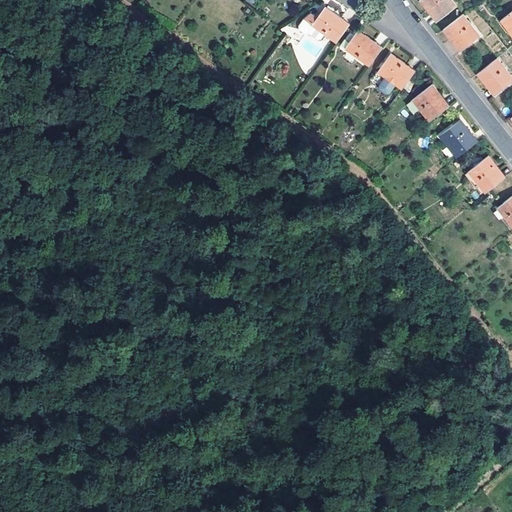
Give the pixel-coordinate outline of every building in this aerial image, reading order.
[(452,0),(420,0),(428,10),(429,8),(431,7),(439,18),(456,5),(452,0)] [(324,6),(317,18),(310,13),(304,18),(299,25),(300,29),(306,33),(309,33),(314,36),(318,36),(322,31),(337,42),(350,23),(324,6)] [(429,8),(428,10),(436,21),(439,18),(431,7),(429,8)] [(511,11),(501,19),(511,33),(511,11)] [(479,35),(463,13),(443,29),(450,38),(452,36),(454,35),(457,40),(454,43),(460,50),(464,47),(479,35)] [(358,30),(346,48),(369,65),(383,47),(358,30)] [(403,88),(416,70),(392,53),(379,71),(387,76),(381,85),(381,88),(388,93),(391,92),(397,84),(403,88)] [(511,75),(498,57),(478,72),(485,82),(487,80),(489,79),(498,91),(511,80),(511,75)] [(487,80),(485,82),(494,94),(498,91),(489,79),(487,80)] [(432,84),(413,99),(430,121),(446,108),(436,96),(437,95),(440,93),(432,84)] [(446,108),(450,105),(440,93),(437,95),(436,96),(446,108)] [(461,120),(441,135),(457,156),(477,140),(461,120)] [(490,156),(470,171),(486,192),(503,179),(493,167),(497,165),(490,156)] [(506,177),(497,165),(493,167),(503,179),(506,177)] [(511,196),(498,207),(511,224),(511,196)]
